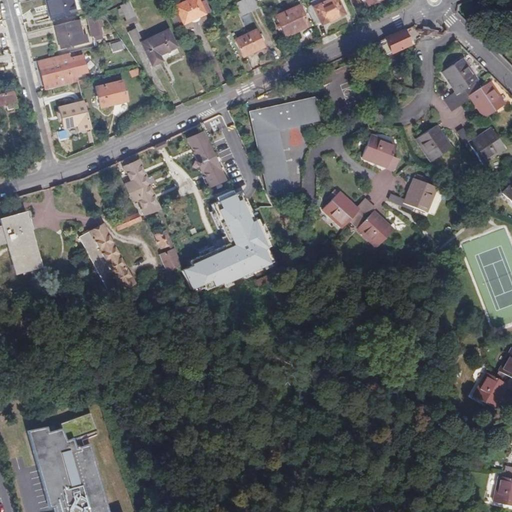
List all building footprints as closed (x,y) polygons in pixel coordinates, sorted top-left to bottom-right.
[(75,14),(70,0),(45,0),(47,7),(50,6),(54,19),(75,14)] [(202,8),(198,0),(192,0),(177,8),(185,25),(209,13),(205,6),(202,8)] [(258,6),(255,0),(241,0),(239,1),(245,12),(258,6)] [(311,5),(306,7),(315,28),(321,25),(322,26),(347,15),(339,0),(331,0),(313,8),(311,5)] [(320,0),(311,5),(313,8),(331,0),(320,0)] [(339,0),(347,15),(351,13),(344,0),(339,0)] [(126,26),(138,21),(130,3),(116,9),(121,18),(124,16),(126,22),(124,23),(126,26)] [(309,27),(300,10),(277,20),(286,38),(309,27)] [(101,22),(100,15),(87,18),(89,25),(91,25),(94,36),(101,35),(99,22),(101,22)] [(82,37),(77,21),(54,27),(61,51),(86,45),(84,36),(82,37)] [(128,31),(131,42),(140,40),(136,29),(128,31)] [(418,29),(417,33),(442,37),(443,33),(418,29)] [(177,47),(168,30),(142,43),(152,66),(162,61),(159,55),(177,47)] [(264,47),(256,31),(235,41),(242,57),(264,47)] [(402,32),(386,39),(392,53),(409,45),(402,32)] [(120,43),(112,45),(114,52),(122,50),(120,43)] [(70,58),(69,53),(38,61),(45,88),(77,80),(76,74),(86,71),(86,70),(83,54),(70,58)] [(443,73),(456,92),(457,95),(465,90),(477,82),(462,60),(443,73)] [(140,75),(137,69),(129,73),(132,79),(140,75)] [(121,80),(95,87),(99,107),(125,100),(121,80)] [(469,97),(471,99),(484,119),(503,105),(489,84),(469,97)] [(457,95),(456,92),(444,100),(448,106),(467,94),(465,90),(457,95)] [(16,108),(12,92),(1,94),(0,93),(0,92),(0,106),(6,105),(7,110),(16,108)] [(467,94),(448,106),(452,111),(471,99),(469,97),(467,94)] [(79,131),(90,129),(82,99),(57,106),(62,128),(77,124),(79,131)] [(318,120),(314,99),(249,113),(268,199),(289,195),(276,130),(318,120)] [(450,149),(436,127),(416,140),(430,163),(450,149)] [(468,145),(475,154),(483,165),(504,150),(491,129),(472,143),(468,145)] [(472,156),(475,154),(468,145),(472,143),(464,131),(457,135),(472,156)] [(210,190),(236,177),(225,153),(233,148),(227,137),(219,140),(217,137),(206,142),(202,133),(188,140),(210,190)] [(362,159),(387,169),(391,157),(395,146),(371,136),(362,159)] [(70,147),(64,149),(66,155),(72,153),(70,147)] [(135,155),(121,162),(132,189),(127,190),(133,206),(139,204),(144,217),(159,211),(138,161),(135,155)] [(391,157),(387,169),(395,172),(399,161),(391,157)] [(414,180),(406,201),(404,205),(415,209),(427,213),(436,189),(414,180)] [(511,204),(511,186),(503,195),(511,204)] [(343,230),(351,221),(359,212),(357,210),(339,195),(323,212),(343,230)] [(404,205),(406,201),(393,195),(390,203),(414,213),(415,209),(404,205)] [(351,221),(354,224),(371,205),(365,200),(357,210),(359,212),(351,221)] [(227,230),(242,223),(232,201),(217,208),(227,230)] [(354,224),(360,229),(373,213),(376,210),(371,205),(354,224)] [(47,265),(31,211),(6,218),(7,224),(0,226),(0,245),(12,242),(21,273),(47,265)] [(373,213),(360,229),(358,231),(378,248),(394,231),(373,213)] [(117,230),(140,222),(138,216),(115,225),(117,230)] [(161,249),(171,245),(163,228),(153,232),(161,249)] [(131,281),(109,232),(87,243),(106,288),(118,282),(120,286),(131,281)] [(168,272),(180,267),(173,251),(161,256),(168,272)] [(222,269),(225,268),(219,255),(181,272),(187,285),(203,278),(209,288),(228,280),(222,269)] [(258,290),(272,282),(269,275),(255,283),(258,290)] [(509,382),(511,383),(511,349),(499,373),(511,379),(509,382)] [(511,392),(511,383),(509,382),(497,377),(495,380),(486,374),(474,398),(495,409),(506,389),(511,392)] [(107,511),(89,448),(84,449),(82,442),(97,436),(90,413),(60,426),(61,431),(48,435),(46,429),(26,433),(49,510),(54,509),(55,511),(107,511)] [(511,480),(500,478),(494,504),(511,507),(511,480)]
